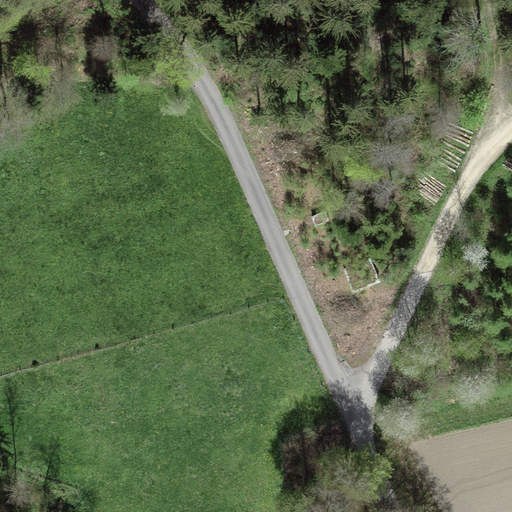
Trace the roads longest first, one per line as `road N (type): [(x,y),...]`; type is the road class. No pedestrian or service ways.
road 1 (residential): [(422,511),(337,391),(200,73),(136,0)]
road 2 (track): [(361,419),(464,190),(511,132)]
